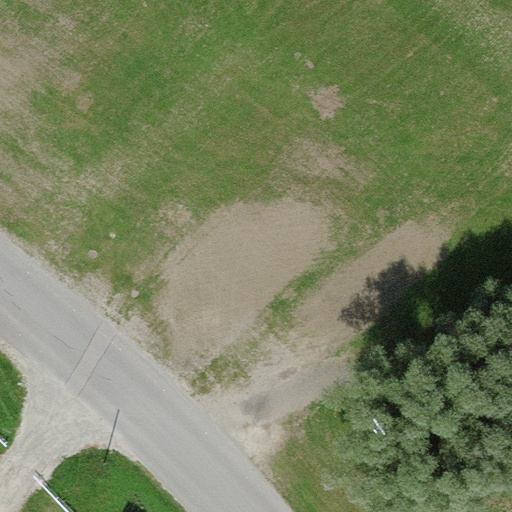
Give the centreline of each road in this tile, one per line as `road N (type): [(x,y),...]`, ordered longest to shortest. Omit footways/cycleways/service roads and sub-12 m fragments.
road 1 (unclassified): [(0,282),(90,357),(244,511)]
road 2 (track): [(90,357),(1,511)]
